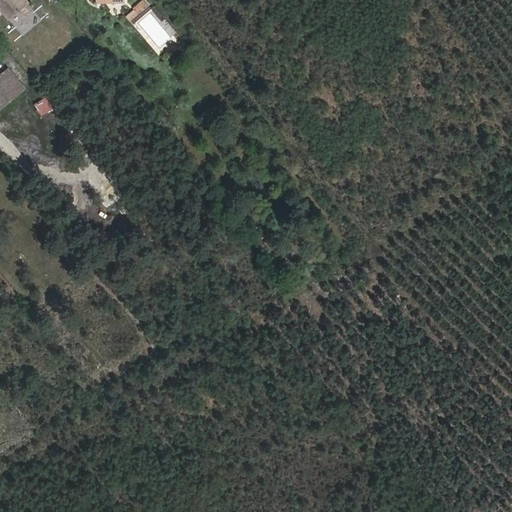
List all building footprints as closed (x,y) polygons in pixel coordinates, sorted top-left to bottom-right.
[(0,0),(0,12),(3,17),(21,3),(18,0),(0,0)] [(141,16),(152,7),(146,0),(142,0),(133,7),(141,16)] [(0,100),(19,85),(5,67),(0,70),(0,100)] [(32,102),(39,111),(48,104),(40,95),(40,96),(32,102)] [(58,161),(53,166),(64,177),(70,172),(58,161)]
